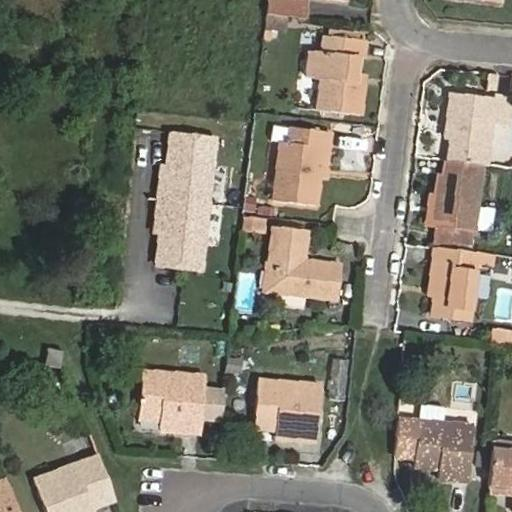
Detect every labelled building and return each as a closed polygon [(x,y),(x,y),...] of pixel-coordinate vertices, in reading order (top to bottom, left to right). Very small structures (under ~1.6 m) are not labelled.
[(308,1),(302,0),(267,0),(266,15),(286,17),(305,19),(308,1)] [(286,17),(266,15),(264,30),(284,32),(286,17)] [(363,83),(355,83),(356,75),(359,40),(324,36),(322,53),(310,52),(307,78),(321,79),(317,110),(359,116),(363,83)] [(486,75),(485,93),(494,93),(495,76),(486,75)] [(447,161),(481,165),(486,165),(491,124),(509,127),(511,102),(511,97),(495,95),(495,98),(450,93),(446,126),(451,127),(447,161)] [(279,143),(272,200),(316,206),(325,133),(289,128),(287,144),(279,143)] [(205,207),(213,142),(168,136),(161,184),(156,183),(154,200),(205,207)] [(447,161),(444,160),(442,175),(437,175),(431,226),(433,227),(442,228),(472,231),(473,231),(481,165),(447,161)] [(247,199),(245,211),(254,212),(255,200),(247,199)] [(151,266),(196,272),(205,207),(154,200),(152,218),(157,218),(151,266)] [(260,220),(245,218),(243,229),(258,231),(260,220)] [(266,221),(260,220),(258,231),(265,232),(266,221)] [(273,227),(265,290),(337,300),(341,266),(303,262),(306,231),(273,227)] [(442,228),(433,227),(431,243),(470,248),(472,231),(442,228)] [(434,248),(432,265),(437,266),(431,318),(469,322),(476,265),(491,267),(492,254),(434,248)] [(511,329),(491,326),(489,341),(511,343),(511,329)] [(47,348),(45,365),(60,368),(63,351),(47,348)] [(204,376),(141,372),(137,419),(169,422),(168,431),(200,434),(201,419),(202,410),(203,394),(204,376)] [(283,440),(315,442),(320,385),(257,381),(253,429),(284,431),(283,440)] [(224,396),(203,394),(202,410),(201,419),(222,421),(224,396)] [(472,426),(397,419),(394,456),(414,458),(414,467),(438,469),(437,479),(469,482),(472,426)] [(511,443),(492,442),(488,487),(506,489),(507,480),(511,480),(511,443)] [(83,511),(115,501),(98,455),(33,480),(44,511),(83,511)] [(17,511),(4,478),(0,479),(0,511),(17,511)]
